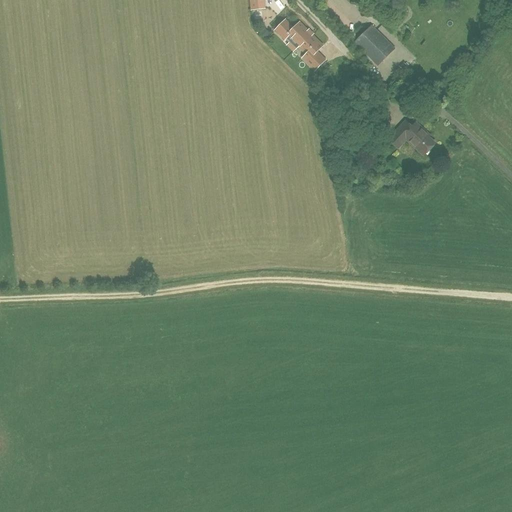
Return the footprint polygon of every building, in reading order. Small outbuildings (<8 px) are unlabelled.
[(263,8),(262,0),(250,0),(252,9),(263,8)] [(276,30),(285,39),(289,35),(293,39),(300,45),(301,46),(299,47),(307,54),(303,58),(310,65),(315,70),(321,64),(325,60),(317,52),(323,46),(312,35),(308,31),(299,23),(294,29),(285,21),(276,30)] [(378,66),(395,49),(371,25),(354,42),(378,66)] [(389,96),(391,85),(371,82),(369,92),(389,96)] [(386,118),(388,101),(379,100),(376,117),(386,118)] [(425,134),(426,133),(415,123),(411,126),(405,121),(388,139),(398,148),(407,139),(424,155),(435,143),(425,134)]
